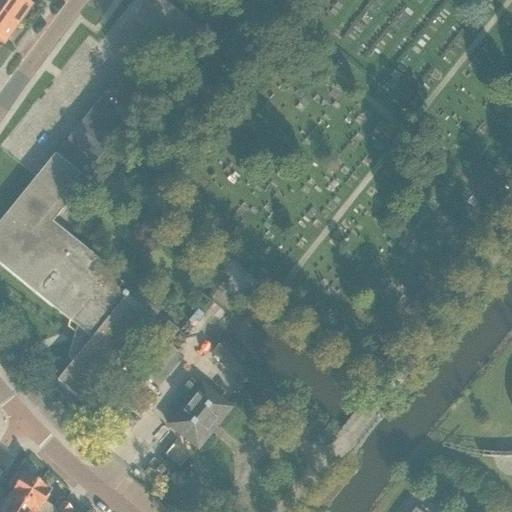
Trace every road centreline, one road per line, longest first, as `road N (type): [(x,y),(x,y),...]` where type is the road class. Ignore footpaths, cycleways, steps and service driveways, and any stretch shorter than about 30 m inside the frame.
road 1 (unknown): [(325,468),(290,440),(260,446),(241,469),(241,511)]
road 2 (unclassified): [(129,511),(21,420)]
road 3 (unclassified): [(0,108),(78,0)]
